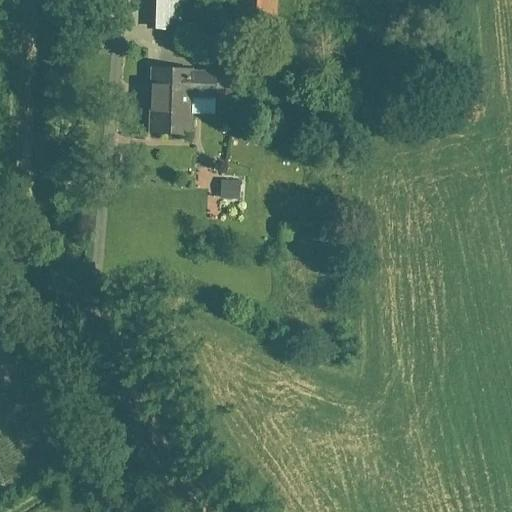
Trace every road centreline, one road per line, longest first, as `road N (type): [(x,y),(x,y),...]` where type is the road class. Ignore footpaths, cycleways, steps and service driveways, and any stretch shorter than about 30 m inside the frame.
road 1 (unclassified): [(200,511),(173,480),(108,335),(0,217)]
road 2 (unknown): [(128,0),(108,335)]
road 3 (track): [(148,423),(0,478)]
